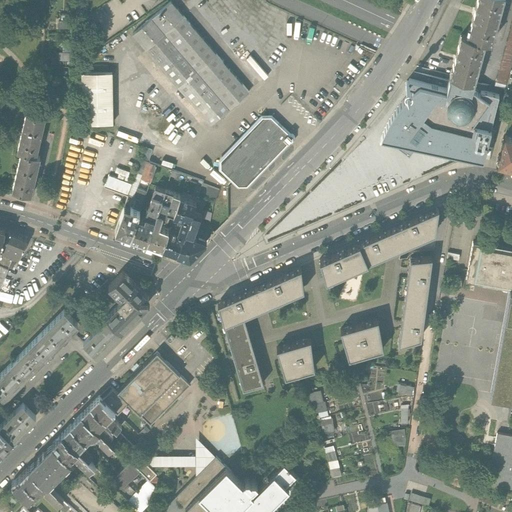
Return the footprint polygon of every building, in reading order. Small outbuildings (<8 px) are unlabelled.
[(502,0),(477,0),(468,35),(486,39),(491,41),(502,0)] [(211,125),(249,93),(171,1),(133,33),(211,125)] [(474,83),(486,39),(468,35),(462,33),(450,77),(474,83)] [(87,120),(118,120),(116,69),(86,70),(87,120)] [(499,96),(480,92),(479,95),(472,90),(474,83),(450,77),(447,88),(409,79),(407,79),(406,79),(405,79),(404,80),(404,81),(403,82),(403,83),(404,85),(404,86),(405,87),(413,89),(404,99),(395,111),(387,123),(380,138),(400,142),(396,147),(403,152),(409,157),(418,146),(428,148),(448,152),(469,157),(472,157),(483,160),(499,96)] [(18,151),(22,151),(38,155),(47,117),(27,112),(18,151)] [(270,115),(261,115),(220,158),(220,167),(235,180),(238,183),(246,183),(289,140),(289,132),(270,115)] [(511,138),(505,137),(498,163),(511,166),(511,138)] [(141,157),(146,159),(148,160),(152,149),(144,147),(141,157)] [(41,156),(38,155),(22,151),(12,192),(32,196),(41,156)] [(139,177),(146,159),(141,157),(131,183),(127,194),(132,197),(139,177)] [(148,160),(146,159),(139,177),(150,181),(157,163),(148,160)] [(108,175),(104,187),(127,194),(131,183),(108,175)] [(196,194),(201,182),(202,179),(196,177),(189,197),(195,199),(196,194)] [(218,188),(201,182),(196,194),(213,200),(218,188)] [(165,210),(172,212),(178,193),(164,188),(161,195),(156,209),(162,211),(165,212),(165,210)] [(152,192),(144,213),(153,217),(156,209),(161,195),(152,192)] [(176,230),(167,227),(160,246),(176,252),(192,207),(195,199),(189,197),(178,193),(172,212),(182,216),(176,230)] [(124,203),(114,230),(129,235),(136,215),(139,208),(124,203)] [(436,205),(316,253),(322,278),(433,229),(436,205)] [(192,207),(176,252),(190,256),(191,255),(206,240),(192,235),(200,210),(192,207)] [(156,209),(153,217),(145,241),(160,246),(167,227),(157,223),(162,211),(156,209)] [(142,217),(136,215),(129,235),(145,241),(153,217),(144,213),(142,217)] [(8,229),(3,251),(14,256),(19,259),(20,259),(29,239),(8,229)] [(511,244),(474,238),(467,280),(510,287),(492,392),(511,395),(511,244)] [(0,256),(0,286),(8,291),(16,270),(15,269),(19,259),(14,256),(3,251),(0,256)] [(432,251),(409,253),(396,341),(421,334),(432,251)] [(213,300),(240,391),(264,384),(243,312),(303,287),(300,263),(213,300)] [(110,314),(124,327),(148,303),(148,296),(122,271),(107,287),(122,302),(110,314)] [(65,308),(40,333),(55,347),(80,323),(65,308)] [(124,327),(110,314),(83,342),(96,356),(124,327)] [(377,314),(337,326),(345,356),(382,346),(377,314)] [(30,372),(55,347),(40,333),(15,357),(30,372)] [(308,334),(273,344),(282,377),(313,367),(308,334)] [(157,354),(117,393),(128,404),(141,418),(150,426),(189,387),(181,378),(157,354)] [(0,391),(6,397),(30,372),(15,357),(0,372),(0,391)] [(325,388),(312,391),(322,434),(335,430),(325,388)] [(113,389),(104,398),(116,411),(118,413),(128,404),(117,393),(113,389)] [(100,394),(91,403),(107,420),(118,431),(122,426),(112,415),(116,411),(104,398),(100,394)] [(0,425),(0,426),(15,441),(39,417),(24,402),(0,425)] [(91,403),(82,412),(110,439),(114,435),(103,424),(107,420),(91,403)] [(82,412),(71,423),(87,440),(92,436),(96,436),(100,438),(100,443),(110,452),(116,446),(110,439),(82,412)] [(71,423),(62,432),(90,460),(94,455),(83,444),(87,440),(71,423)] [(0,453),(1,455),(15,441),(0,426),(0,453)] [(62,432),(53,441),(71,459),(74,455),(90,472),(96,466),(90,460),(62,432)] [(511,435),(498,433),(490,483),(511,486),(511,435)] [(215,459),(195,440),(195,458),(195,468),(196,479),(215,459)] [(29,465),(48,484),(51,480),(72,460),(71,459),(53,441),(32,462),(29,465)] [(325,448),(334,477),(344,474),(335,444),(325,448)] [(137,456),(130,463),(140,474),(149,482),(156,475),(149,469),(144,464),(137,456)] [(149,458),(144,464),(149,469),(195,468),(195,458),(149,458)] [(196,479),(162,511),(236,511),(244,505),(250,511),(267,511),(291,489),(287,486),(296,476),(285,465),(275,474),(256,494),(252,490),(260,483),(257,480),(254,480),(253,481),(251,479),(249,479),(244,483),(228,466),(226,469),(215,459),(196,479)] [(130,463),(109,484),(119,495),(140,474),(130,463)] [(20,474),(39,492),(43,488),(45,489),(45,494),(59,507),(66,501),(48,484),(29,465),(20,474)] [(31,501),(39,492),(20,474),(12,482),(31,501)] [(149,482),(129,502),(138,511),(141,511),(160,494),(149,482)] [(411,492),(408,511),(421,511),(423,502),(428,502),(429,493),(411,492)] [(371,501),(372,511),(392,511),(391,498),(371,501)] [(330,507),(330,511),(351,511),(350,502),(330,507)]
